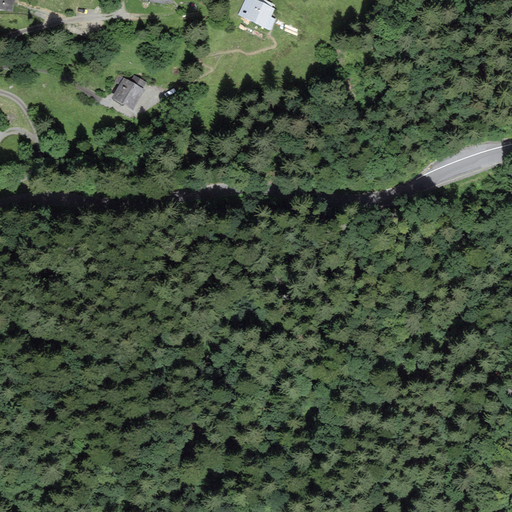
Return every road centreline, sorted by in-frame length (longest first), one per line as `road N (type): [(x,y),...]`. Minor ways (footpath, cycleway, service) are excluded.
road 1 (unclassified): [(0,205),(36,198),(147,202),(246,186),(384,199),(511,151)]
road 2 (residential): [(0,183),(31,172),(41,153),(32,118),(0,93)]
road 3 (residential): [(0,40),(124,15)]
